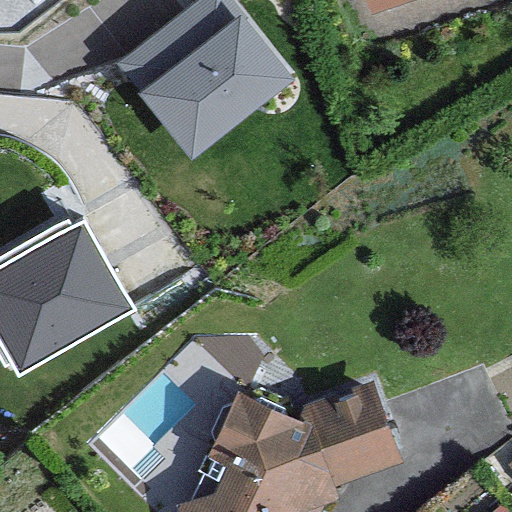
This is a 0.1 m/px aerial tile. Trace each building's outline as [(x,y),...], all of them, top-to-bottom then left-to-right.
[(226,0),(210,0),(134,62),(172,109),(225,66),(251,99),(285,72),(226,0)] [(225,66),(172,109),(199,142),(251,99),(225,66)] [(0,294),(0,318),(29,367),(137,302),(88,219),(28,255),(38,272),(0,294)] [(0,271),(0,294),(38,272),(28,255),(0,271)] [(251,406),(245,403),(222,455),(238,463),(219,503),(194,511),(299,511),(302,508),(333,496),(328,484),(395,458),(371,395),(314,416),(307,431),(293,425),(288,412),(264,401),(251,406)]
